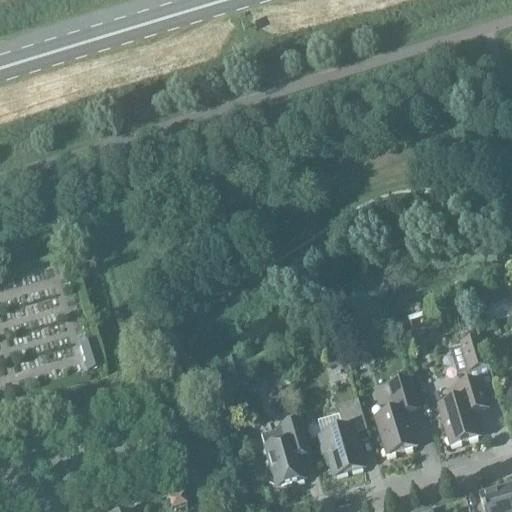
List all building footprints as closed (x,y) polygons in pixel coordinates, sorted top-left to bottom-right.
[(462,349),(450,352),(458,378),(469,374),(469,373),(488,368),(481,341),(461,347),(462,349)] [(93,344),(80,348),(84,362),(97,358),(95,350),(93,344)] [(223,366),(231,391),(248,386),(240,361),(223,366)] [(387,388),(395,414),(375,420),(387,459),(416,450),(407,416),(418,412),(409,381),(387,388)] [(438,408),(451,449),(481,439),(474,416),(488,411),(483,391),(480,382),(468,386),(453,390),(457,402),(438,408)] [(367,433),(367,429),(358,402),(336,409),(342,432),(318,439),(323,458),(327,457),(333,480),(365,471),(356,436),(367,433)] [(313,459),(302,422),(284,428),(282,434),(262,439),(269,463),(263,465),(269,486),(276,489),(277,490),(306,482),(301,463),(313,459)] [(146,458),(133,461),(137,477),(151,474),(146,458)] [(511,511),(504,488),(478,496),(483,511),(511,511)]
